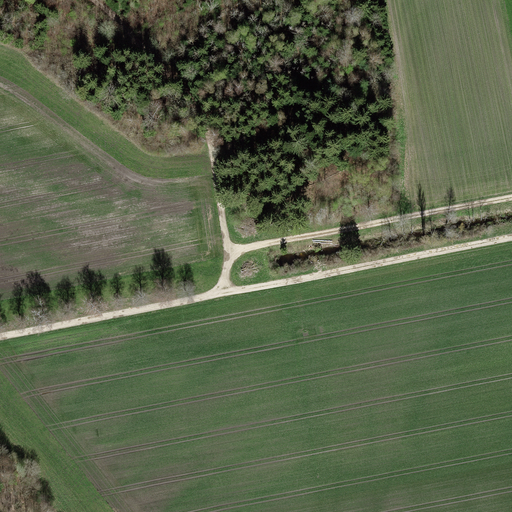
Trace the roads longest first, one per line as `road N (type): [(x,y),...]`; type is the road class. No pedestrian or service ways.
road 1 (track): [(90,0),(178,80),(209,153),(232,251)]
road 2 (track): [(232,251),(511,198)]
